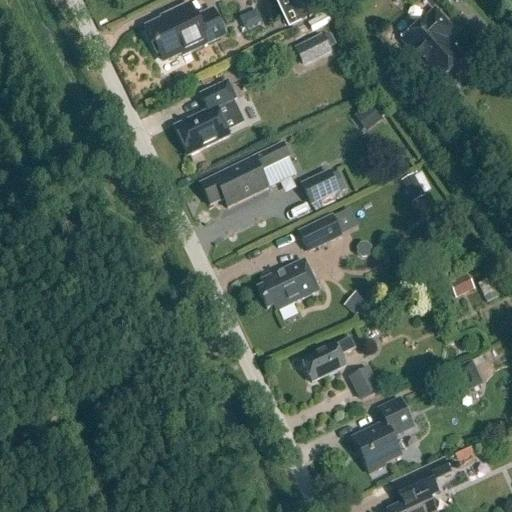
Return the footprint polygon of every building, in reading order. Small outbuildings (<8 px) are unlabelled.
[(290,0),(286,2),(297,25),(311,19),(302,0),(290,0)] [(196,20),(189,6),(171,15),(173,19),(147,31),(155,49),(157,49),(163,63),(179,56),(179,58),(182,59),(225,38),(212,12),(196,20)] [(435,13),(403,43),(442,84),(464,62),(445,42),(454,34),(435,13)] [(330,57),(328,51),(323,41),(321,38),(296,50),(304,69),(330,57)] [(227,85),(200,98),(208,114),(174,130),(188,159),(229,139),(216,111),(236,102),(227,85)] [(355,117),(368,133),(386,119),(373,103),(355,117)] [(288,160),(282,147),(200,187),(210,209),(223,202),(227,211),(268,192),(259,174),(288,160)] [(301,188),(311,207),(337,195),(328,175),(301,188)] [(401,183),(413,205),(424,199),(413,177),(401,183)] [(308,255),(340,239),(331,220),(299,235),(308,255)] [(273,309),(276,314),(318,294),(303,264),(261,284),(264,289),(257,292),(267,312),(273,309)] [(448,284),(455,300),(475,291),(468,275),(448,284)] [(346,307),(357,317),(369,304),(358,294),(346,307)] [(334,348),(301,364),(311,385),(345,369),(340,359),(354,352),(349,341),(335,348),(334,348)] [(456,370),(466,395),(483,387),(476,370),(487,366),(483,358),(456,370)] [(379,393),(368,371),(350,380),(360,402),(379,393)] [(377,412),(384,425),(351,441),(368,477),(386,468),(385,466),(401,459),(392,440),(413,430),(399,401),(377,412)] [(433,511),(428,499),(439,494),(433,482),(451,473),(445,459),(392,484),(402,505),(388,511),(433,511)]
